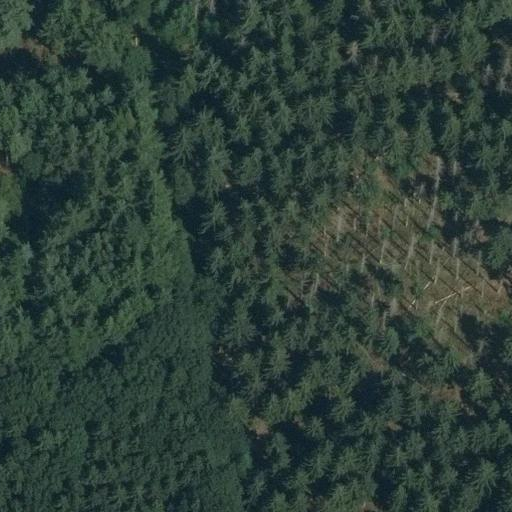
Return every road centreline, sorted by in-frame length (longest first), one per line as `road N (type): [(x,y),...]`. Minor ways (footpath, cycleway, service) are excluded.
road 1 (track): [(224,511),(164,201)]
road 2 (track): [(164,201),(141,0)]
